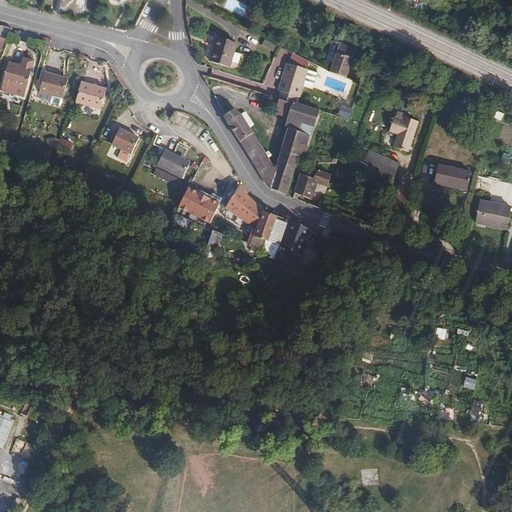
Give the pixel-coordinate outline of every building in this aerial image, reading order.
[(228,0),(225,6),(243,15),(247,6),(235,0),(228,0)] [(0,49),(3,40),(7,41),(12,28),(0,24),(0,49)] [(237,43),(217,36),(210,60),(228,67),(237,43)] [(262,46),(274,50),(276,44),(263,40),(262,46)] [(353,51),(338,43),(326,65),(342,73),(353,51)] [(307,68),(287,61),(277,90),(297,96),(307,68)] [(8,62),(2,82),(25,88),(31,68),(8,62)] [(44,72),(39,91),(52,95),(62,98),(63,98),(68,79),(44,72)] [(81,82),(75,102),(101,109),(107,89),(81,82)] [(62,98),(52,95),(50,103),(60,106),(62,98)] [(233,109),(222,115),(229,129),(265,183),(271,188),(286,194),(299,156),(304,158),(308,147),(323,152),(332,113),(325,111),(315,108),(277,96),(273,111),(286,116),(286,117),(289,118),(274,167),(240,116),(233,109)] [(397,134),(392,146),(407,152),(418,121),(404,116),(402,120),(394,117),(389,131),(397,134)] [(120,129),(113,145),(140,157),(147,141),(120,129)] [(166,149),(156,168),(183,177),(191,161),(166,149)] [(391,183),(399,163),(373,152),(364,173),(391,183)] [(140,157),(131,153),(127,162),(136,166),(140,157)] [(471,171),(438,162),(433,181),(466,190),(471,171)] [(183,177),(156,168),(153,175),(178,188),(183,177)] [(307,169),(301,177),(314,180),(318,174),(307,169)] [(299,176),(294,195),(310,202),(316,185),(327,189),(330,178),(318,174),(314,180),(301,177),(299,176)] [(412,177),(404,174),(395,201),(404,204),(412,177)] [(236,215),(253,225),(258,227),(264,211),(255,202),(238,187),(225,207),(236,215)] [(222,204),(189,188),(179,207),(212,223),(222,204)] [(509,207),(479,200),(473,220),(504,228),(509,207)] [(277,215),(264,211),(258,227),(254,235),(267,240),(277,215)] [(290,220),(277,215),(267,240),(281,245),(290,220)] [(290,220),(281,245),(290,249),(286,259),(298,264),(300,259),(311,230),(301,224),(290,220)] [(330,242),(319,235),(312,247),(321,253),(322,251),(325,253),(330,242)] [(0,447),(5,449),(19,417),(0,408),(0,447)]
